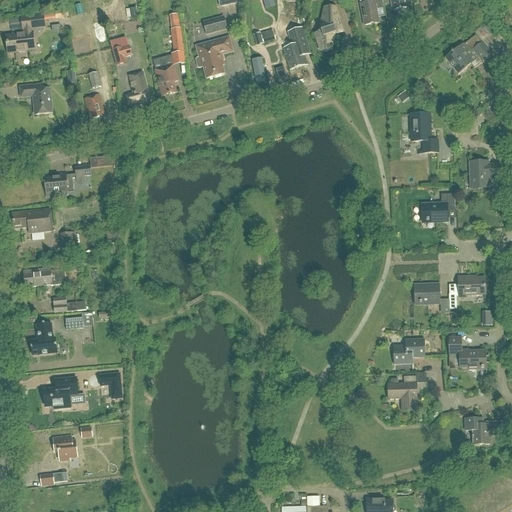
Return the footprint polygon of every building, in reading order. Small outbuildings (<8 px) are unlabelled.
[(262,0),(266,9),(275,6),(273,0),(262,0)] [(359,0),(360,3),(361,3),(362,5),(360,5),(364,27),(380,24),(376,6),(383,4),(382,0),(359,0)] [(390,0),(391,3),(393,3),(394,11),(408,8),(406,0),(390,0)] [(88,4),(91,15),(100,12),(98,2),(88,4)] [(321,52),(331,51),(333,41),(331,40),(332,36),(343,33),(335,8),(325,9),(319,33),(315,35),(321,52)] [(69,18),(68,11),(56,13),(57,20),(69,18)] [(174,55),(184,53),(179,15),(170,16),(172,30),(171,30),(174,55)] [(35,51),(32,30),(45,29),(43,16),(22,19),(24,31),(24,34),(13,35),(13,37),(7,38),(8,47),(9,55),(18,54),(18,52),(26,51),(26,52),(35,51)] [(206,36),(227,30),(224,17),(203,22),(206,36)] [(201,34),(201,20),(191,20),(191,34),(201,34)] [(93,47),(107,45),(104,25),(90,27),(93,47)] [(290,71),(308,66),(305,56),(310,55),(303,29),(288,33),(292,47),(284,49),(290,71)] [(257,46),(276,41),(272,30),(254,36),(257,46)] [(482,44),(476,37),(459,50),(458,49),(445,60),(458,76),(467,69),(466,68),(470,66),(474,70),(487,59),(489,57),(486,53),(488,52),(486,49),(487,49),(482,43),(482,44)] [(224,75),(222,66),(223,64),(223,62),(225,61),(223,56),(233,53),(229,38),(196,47),(199,59),(197,59),(196,61),(198,68),(199,69),(204,68),(207,80),(224,75)] [(76,61),(88,59),(85,45),(73,48),(76,61)] [(116,67),(127,64),(125,59),(132,57),(129,47),(123,49),(112,52),(116,67)] [(252,61),(255,78),(265,77),(262,59),(252,61)] [(162,98),(177,93),(174,83),(178,82),(174,66),(155,72),(162,98)] [(276,71),(279,81),(287,79),(284,69),(276,71)] [(68,84),(76,84),(75,71),(67,72),(68,84)] [(92,90),(102,88),(98,73),(88,75),(92,90)] [(147,91),(146,88),(147,87),(143,73),(129,77),(134,95),(126,97),(129,105),(138,103),(138,104),(151,101),(148,91),(147,91)] [(44,91),(43,85),(20,88),(21,99),(33,98),(33,101),(35,101),(36,116),(53,115),(50,90),(44,91)] [(403,93),(397,98),(402,105),(408,99),(403,93)] [(90,120),(103,117),(102,114),(104,113),(100,96),(85,100),(90,120)] [(430,142),(429,115),(413,116),(413,123),(411,123),(412,143),(424,142),(424,154),(438,154),(437,142),(430,142)] [(488,166),(488,163),(469,164),(470,190),(489,190),(489,178),(501,178),(501,166),(488,166)] [(76,178),(77,181),(84,180),(84,178),(91,177),(90,166),(82,166),(82,168),(75,169),(76,176),(76,178)] [(437,184),(436,172),(428,172),(428,184),(437,184)] [(46,187),(45,187),(47,197),(55,197),(55,194),(67,193),(74,192),(73,179),(76,178),(76,176),(66,177),(66,174),(57,175),(57,178),(46,179),(46,187)] [(439,223),(439,221),(448,220),(447,210),(454,210),(453,195),(441,196),(442,205),(422,206),(422,221),(426,221),(426,222),(429,222),(429,221),(434,221),(434,224),(439,223)] [(53,232),(51,210),(15,214),(15,217),(13,217),(14,231),(29,229),(30,235),(53,232)] [(64,254),(78,252),(75,233),(62,235),(64,254)] [(51,272),(51,269),(40,270),(40,272),(35,273),(35,271),(24,272),(25,289),(51,286),(51,287),(66,285),(65,271),(51,272)] [(449,311),(450,311),(457,310),(456,297),(459,297),(459,299),(466,299),(466,296),(485,295),(485,280),(476,280),(476,278),(459,279),(459,286),(455,286),(455,293),(455,295),(449,296),(449,301),(449,311)] [(423,288),(423,286),(413,286),(414,294),(416,294),(416,304),(418,304),(421,304),(432,303),(432,305),(440,305),(439,288),(423,288)] [(51,308),(64,307),(64,299),(51,300),(51,308)] [(68,314),(77,313),(87,312),(86,303),(77,304),(67,305),(68,314)] [(67,331),(84,329),(84,328),(94,327),(93,313),(82,315),(83,319),(66,320),(67,331)] [(31,343),(33,357),(58,354),(56,340),(53,340),(51,325),(37,326),(38,338),(39,338),(40,342),(31,343)] [(462,351),(462,338),(449,339),(449,356),(459,356),(460,370),(469,369),(469,371),(477,371),(477,369),(486,369),(486,351),(476,352),(476,353),(469,353),(469,351),(462,351)] [(425,359),(424,340),(417,340),(417,341),(405,341),(405,347),(393,348),(394,365),(413,365),(412,359),(418,359),(425,359)] [(122,399),(120,375),(100,377),(101,387),(111,386),(112,400),(122,399)] [(388,385),(388,401),(405,400),(405,412),(416,411),(416,393),(417,393),(416,378),(404,378),(404,385),(398,385),(398,380),(391,380),(391,385),(388,385)] [(44,392),(46,408),(54,408),(54,410),(71,409),(70,396),(78,395),(77,379),(55,381),(56,390),(44,392)] [(483,425),(483,419),(465,420),(465,432),(473,432),(473,436),(472,436),(472,439),(473,439),(473,446),(490,446),(490,437),(502,437),(502,424),(483,425)] [(82,438),(92,437),(91,429),(81,430),(82,438)] [(72,442),(71,437),(53,439),(55,454),(59,454),(60,463),(70,461),(70,459),(77,458),(75,441),(72,442)] [(42,487),(54,485),(53,476),(41,477),(42,487)] [(91,490),(79,491),(80,500),(92,499),(91,490)] [(307,499),(308,509),(307,509),(307,511),(327,511),(328,508),(320,509),(319,498),(307,499)] [(393,511),(393,502),(384,502),(384,500),(367,501),(367,511),(393,511)]
